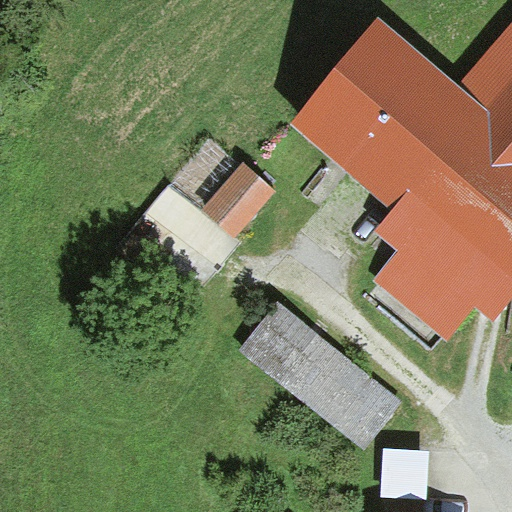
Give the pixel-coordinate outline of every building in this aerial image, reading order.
[(493,330),(511,307),(511,38),(461,99),(380,31),(293,134),(338,171),(396,220),(377,242),(396,257),(374,283),(447,343),(472,312),(493,330)] [(238,241),(275,198),(241,169),(204,212),(238,241)] [(235,243),(169,188),(122,245),(188,300),(235,243)] [(366,449),(403,404),(282,307),(245,352),(366,449)] [(428,458),(385,456),(383,502),(426,504),(428,458)]
